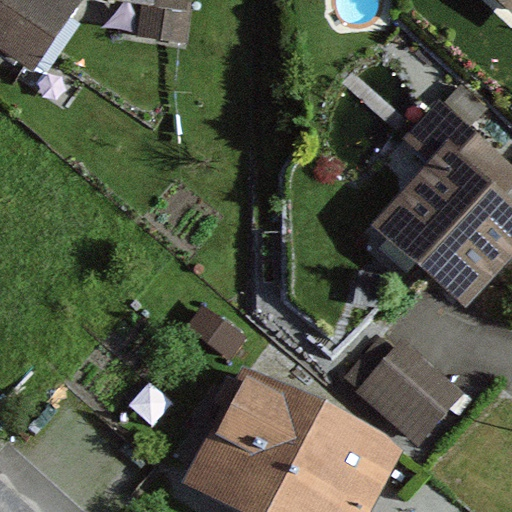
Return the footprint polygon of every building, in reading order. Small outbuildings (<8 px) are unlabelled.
[(0,0),(0,44),(29,64),(64,12),(45,0),(0,0)] [(143,0),(148,1),(144,33),(180,37),(184,6),(166,3),(166,0),(143,0)] [(448,168),(394,227),(465,291),(511,238),(511,225),(486,203),(506,180),(438,119),(418,141),(448,168)] [(400,352),(363,393),(416,440),(453,398),(400,352)] [(194,475),(261,511),(270,511),(323,413),(319,416),(248,378),(194,475)] [(376,441),(323,413),(270,511),(358,511),(391,450),(376,441)]
